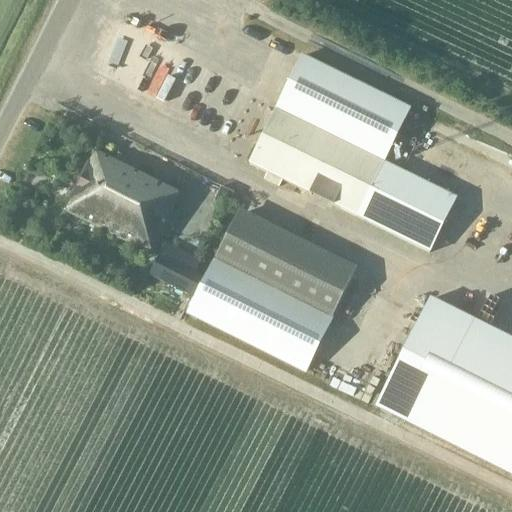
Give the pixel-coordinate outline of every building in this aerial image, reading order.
[(410,110),(302,56),(248,166),(429,255),(455,200),(383,164),(410,110)] [(95,149),(63,213),(152,257),(174,212),(172,211),(179,193),(95,149)] [(331,320),(353,275),(236,217),(214,261),(205,280),(194,300),(187,314),(304,373),(331,320)] [(148,278),(194,300),(205,280),(158,257),(148,278)] [(511,341),(430,300),(374,410),(511,479),(511,341)]
